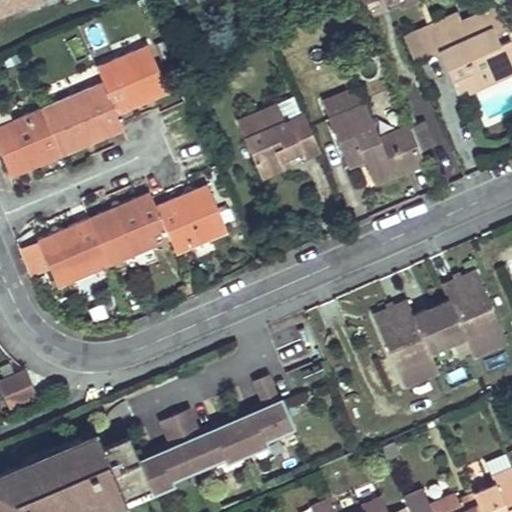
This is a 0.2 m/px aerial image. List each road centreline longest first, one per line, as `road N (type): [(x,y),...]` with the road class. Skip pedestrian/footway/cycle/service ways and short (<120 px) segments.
road 1 (residential): [(0,266),(36,333),(84,358),(108,358),(511,187)]
road 2 (unknown): [(0,217),(251,124)]
